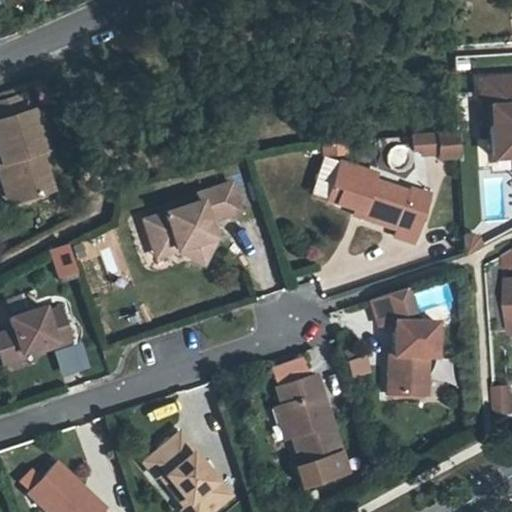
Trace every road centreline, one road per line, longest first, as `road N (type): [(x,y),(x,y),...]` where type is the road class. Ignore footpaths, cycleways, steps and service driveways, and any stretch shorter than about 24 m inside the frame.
road 1 (residential): [(295,326),(260,346),(0,432)]
road 2 (residential): [(139,0),(0,59)]
